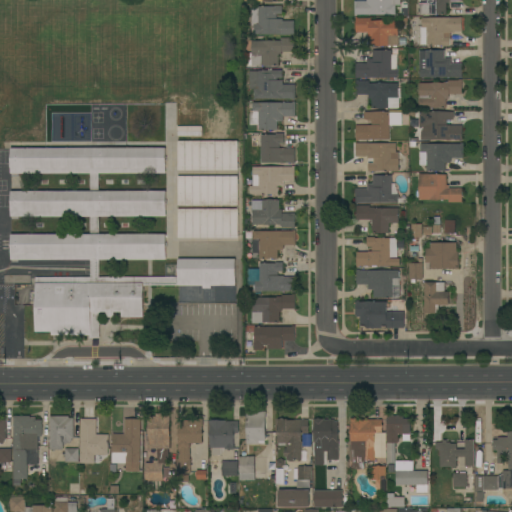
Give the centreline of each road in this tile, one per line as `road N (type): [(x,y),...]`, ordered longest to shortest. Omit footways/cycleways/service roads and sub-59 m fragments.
road 1 (tertiary): [(0,383),(511,386)]
road 2 (residential): [(325,0),(325,336),(332,347)]
road 3 (residential): [(491,0),(489,348)]
